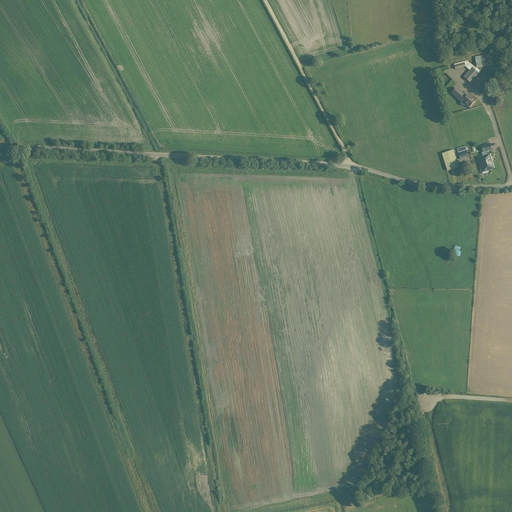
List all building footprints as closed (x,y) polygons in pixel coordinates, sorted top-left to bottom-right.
[(470,71),(463,78),(470,84),(478,74),(472,69),(470,71)] [(466,98),(456,89),(452,94),(462,103),(462,102),(466,98)] [(475,102),(468,96),(466,98),(462,102),(469,108),(475,102)] [(490,144),(481,147),(483,153),(492,151),(490,144)] [(458,167),(453,151),(441,154),(446,171),(458,167)] [(466,152),(459,154),(461,160),(468,158),(466,152)] [(490,155),(478,159),(481,168),(479,169),(481,174),(482,175),(488,173),(488,171),(493,169),(490,160),(491,160),(490,155)] [(459,256),(461,248),(454,246),(452,255),(459,256)]
